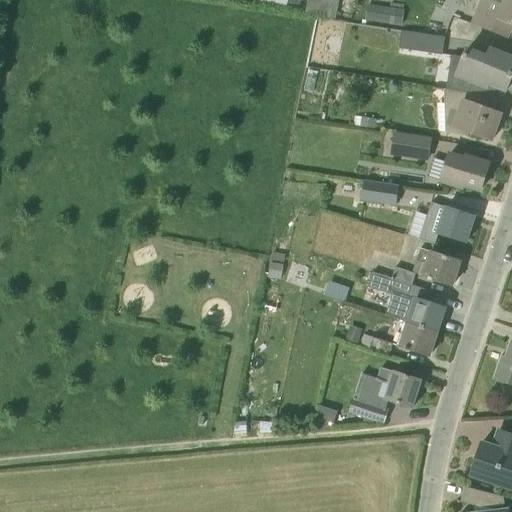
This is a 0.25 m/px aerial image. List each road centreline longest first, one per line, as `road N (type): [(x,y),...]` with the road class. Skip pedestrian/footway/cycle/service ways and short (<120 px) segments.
road 1 (track): [(0,458),(444,428)]
road 2 (tertiary): [(511,208),(444,428),(429,511)]
